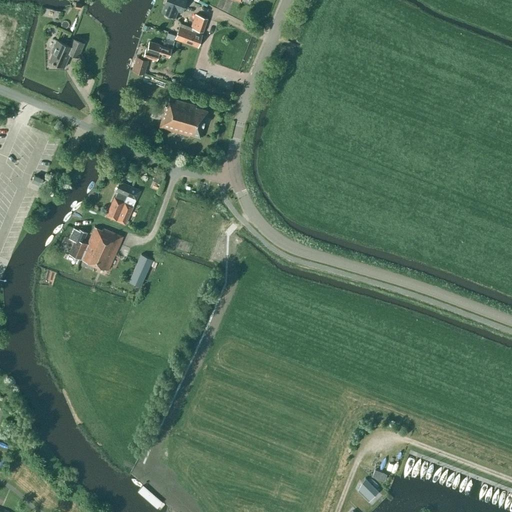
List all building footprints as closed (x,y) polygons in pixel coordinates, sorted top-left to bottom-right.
[(165,0),(161,12),(175,18),(178,11),(181,12),(186,0),(165,0)] [(207,18),(195,14),(190,27),(180,23),(174,38),(197,47),(202,34),(198,32),(198,30),(202,32),(207,18)] [(13,17),(9,27),(14,29),(19,20),(13,17)] [(8,29),(3,45),(10,47),(16,32),(8,29)] [(165,39),(172,41),(174,35),(167,33),(165,39)] [(69,53),(77,56),(83,43),(72,38),(69,46),(56,40),(51,52),(52,52),(49,60),(63,67),(69,53)] [(168,56),(170,48),(149,41),(146,50),(145,49),(143,56),(156,60),(158,53),(168,56)] [(148,60),(136,56),(132,71),(144,74),(148,60)] [(167,106),(165,106),(159,126),(188,135),(188,134),(199,137),(208,110),(196,106),(196,105),(169,97),(167,106)] [(32,181),(41,185),(43,179),(35,175),(32,181)] [(154,176),(152,181),(160,184),(162,179),(154,176)] [(105,215),(124,224),(132,206),(123,201),(125,198),(131,185),(119,180),(115,191),(117,191),(115,197),(114,196),(105,215)] [(76,229),(73,237),(74,238),(68,253),(81,259),(108,270),(122,236),(103,229),(101,229),(93,227),(87,243),(80,240),(84,232),(76,229)] [(128,282),(140,286),(151,259),(140,254),(128,282)] [(383,480),(385,474),(374,470),(372,475),(383,480)] [(378,491),(365,478),(361,482),(363,484),(358,489),(369,500),(378,491)] [(134,481),(127,489),(153,511),(161,504),(134,481)]
